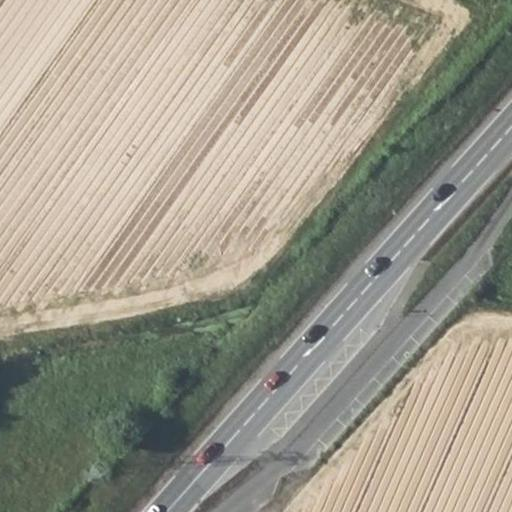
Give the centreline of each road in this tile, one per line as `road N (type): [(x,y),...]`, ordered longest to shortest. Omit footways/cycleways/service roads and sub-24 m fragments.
road 1 (track): [(0,327),(97,313),(226,277),(285,233),(453,17),(430,0)]
road 2 (secondary): [(164,511),(511,128)]
